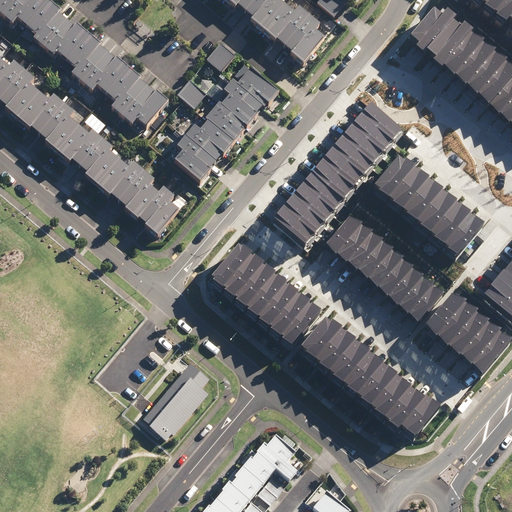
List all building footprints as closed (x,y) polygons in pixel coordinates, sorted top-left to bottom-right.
[(14,0),(0,17),(0,18),(19,34),(46,2),(43,0),(14,0)] [(0,0),(0,17),(14,0),(0,0)] [(283,0),(216,0),(297,66),(324,33),(283,0)] [(488,0),(485,4),(496,14),(507,0),(488,0)] [(511,0),(507,0),(496,14),(507,23),(511,19),(511,17),(511,0)] [(19,34),(40,51),(66,19),(46,2),(19,34)] [(415,40),(430,53),(460,17),(445,4),(415,40)] [(430,53),(445,66),(476,30),(460,17),(430,53)] [(40,51),(60,68),(86,35),(66,19),(40,51)] [(445,66),(456,75),(487,39),(476,30),(445,66)] [(60,68),(79,85),(106,52),(86,35),(60,68)] [(456,75),(467,84),(498,48),(487,39),(456,75)] [(220,44),(206,61),(221,73),(235,56),(220,44)] [(467,84),(479,94),(509,57),(498,48),(467,84)] [(79,85),(100,102),(125,69),(106,52),(79,85)] [(479,94),(490,103),(511,76),(511,59),(509,57),(479,94)] [(177,208),(0,61),(0,114),(150,239),(177,208)] [(100,102),(119,118),(146,86),(125,69),(100,102)] [(246,72),(169,164),(199,189),(276,97),(246,72)] [(500,111),(511,96),(511,76),(490,103),(500,111)] [(176,96),(193,110),(206,94),(189,80),(176,96)] [(146,86),(119,118),(141,136),(168,104),(146,86)] [(510,120),(511,117),(511,96),(500,111),(510,120)] [(360,106),(354,113),(372,127),(377,119),(360,106)] [(379,156),(388,144),(359,120),(349,132),(379,156)] [(370,168),(379,156),(349,132),(340,143),(370,168)] [(360,179),(370,168),(340,143),(330,155),(360,179)] [(415,165),(402,154),(375,186),(388,197),(415,165)] [(351,191),(360,179),(330,155),(321,167),(351,191)] [(428,176),(415,165),(388,197),(402,208),(428,176)] [(341,203),(351,191),(321,167),(311,178),(341,203)] [(442,187),(428,176),(402,208),(415,219),(442,187)] [(332,214),(341,203),(311,178),(302,190),(332,214)] [(455,198),(442,187),(415,219),(429,230),(455,198)] [(322,226),(332,214),(302,190),(292,202),(322,226)] [(469,209),(455,198),(429,230),(442,241),(469,209)] [(313,237),(322,226),(292,202),(283,213),(313,237)] [(482,220),(469,209),(442,241),(456,252),(482,220)] [(337,256),(362,225),(353,218),(327,248),(337,256)] [(337,256),(347,264),(372,233),(362,225),(337,256)] [(347,264),(357,273),(382,242),(372,233),(347,264)] [(357,273),(367,281),(392,250),(382,242),(357,273)] [(223,289),(252,254),(241,245),(212,280),(223,289)] [(367,281),(377,289),(402,258),(392,250),(367,281)] [(264,263),(252,254),(223,289),(234,299),(264,263)] [(377,289),(387,297),(412,267),(402,258),(377,289)] [(276,273),(264,263),(234,299),(246,308),(276,273)] [(387,297),(397,306),(422,275),(412,267),(387,297)] [(511,272),(508,269),(492,287),(511,304),(511,272)] [(287,282),(276,273),(246,308),(258,318),(287,282)] [(397,306),(407,314),(432,283),(422,275),(397,306)] [(299,292),(287,282),(258,318),(269,327),(299,292)] [(442,290),(432,283),(407,314),(416,321),(442,290)] [(507,326),(511,320),(511,304),(492,287),(479,302),(507,326)] [(310,301),(299,292),(269,327),(281,337),(310,301)] [(436,336),(461,306),(451,298),(427,328),(436,336)] [(321,310),(310,301),(281,337),(292,346),(321,310)] [(436,336),(447,346),(472,316),(461,306),(436,336)] [(447,346),(459,355),(484,326),(472,316),(447,346)] [(316,360),(343,328),(331,318),(305,351),(316,360)] [(459,355),(471,365),(496,335),(484,326),(459,355)] [(316,360),(330,371),(357,339),(343,328),(316,360)] [(330,371),(344,383),(370,350),(357,339),(330,371)] [(344,383),(358,394),(384,361),(370,350),(344,383)] [(358,394),(371,405),(398,373),(384,361),(358,394)] [(194,363),(144,420),(168,441),(209,395),(202,389),(211,379),(194,363)] [(371,405),(385,417),(412,384),(398,373),(371,405)] [(385,417),(399,428),(402,424),(426,395),(412,384),(385,417)] [(426,395),(402,424),(415,435),(440,405),(427,394),(426,395)] [(469,396),(458,410),(463,413),(474,400),(469,396)] [(290,459),(271,444),(263,453),(260,451),(247,466),(246,465),(230,485),(233,487),(228,493),(225,490),(217,500),(218,501),(207,511),(257,511),(248,504),(254,497),(267,510),(295,480),(282,468),(290,459)] [(345,495),(335,486),(329,493),(327,491),(308,511),(337,511),(333,508),(345,495)]
